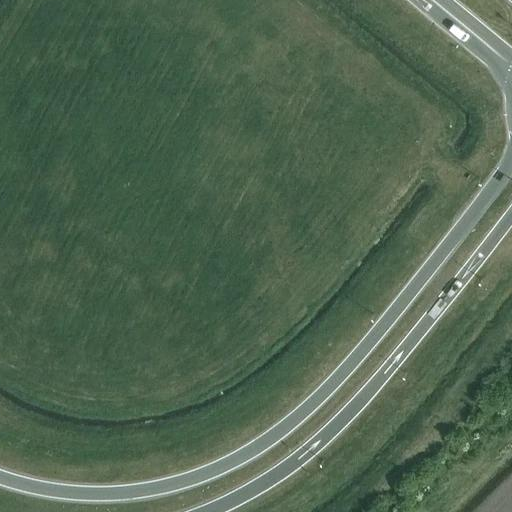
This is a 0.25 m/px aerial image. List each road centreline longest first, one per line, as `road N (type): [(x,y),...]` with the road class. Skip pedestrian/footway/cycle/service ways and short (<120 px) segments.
road 1 (trunk): [(511,160),(318,400),(252,451),(204,479),(152,490),(92,495),(0,479)]
road 2 (trunk): [(210,511),(290,466),(341,420),(511,215)]
